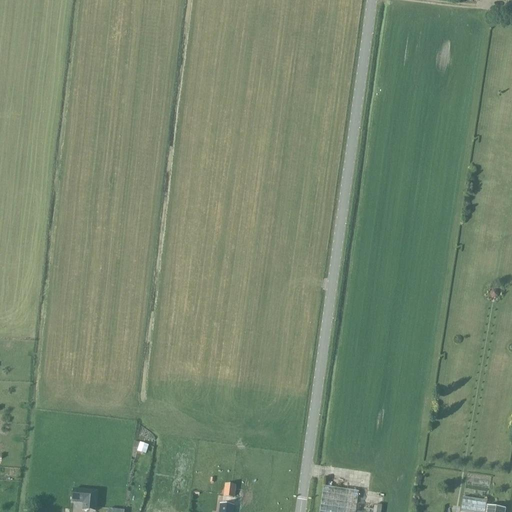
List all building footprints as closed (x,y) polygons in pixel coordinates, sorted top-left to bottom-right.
[(139,449),(146,452),(148,446),(141,443),(141,444),(139,449)] [(226,485),(224,497),(233,498),(235,486),(226,485)] [(319,511),(355,511),(359,492),(323,487),(319,511)] [(96,511),(99,492),(74,489),(73,503),(83,504),(83,511),(91,511),(96,511)] [(484,511),(486,501),(463,498),(460,511),(484,511)]
